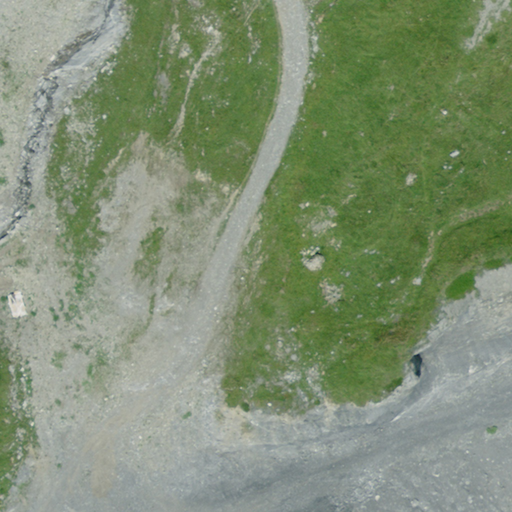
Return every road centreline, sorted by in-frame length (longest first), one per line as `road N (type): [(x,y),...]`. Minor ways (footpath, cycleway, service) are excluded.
road 1 (track): [(286,0),(294,36),(289,100),(217,270),(156,389),(76,444),(51,479),(46,511)]
road 2 (track): [(209,511),(456,409),(511,375)]
